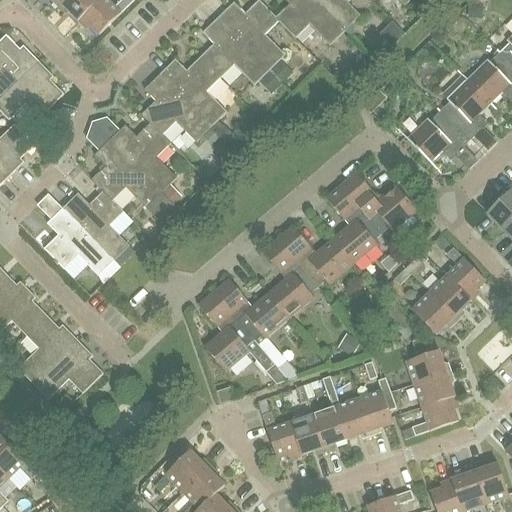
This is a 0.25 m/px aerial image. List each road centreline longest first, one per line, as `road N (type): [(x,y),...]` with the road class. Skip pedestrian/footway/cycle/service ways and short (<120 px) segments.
road 1 (residential): [(173,296),(368,141),(385,142),(449,208)]
road 2 (residential): [(278,506),(475,435),(511,398)]
road 3 (residential): [(122,355),(0,228)]
road 4 (residential): [(0,228),(68,160),(92,90)]
road 5 (residential): [(92,90),(194,0)]
